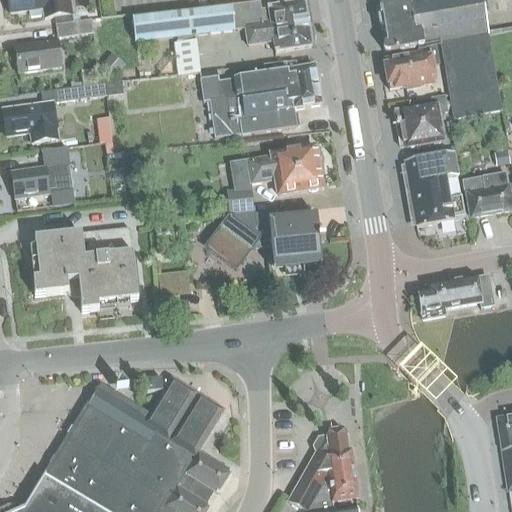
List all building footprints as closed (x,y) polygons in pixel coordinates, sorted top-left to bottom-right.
[(6,0),(8,14),(28,11),(29,17),(42,15),(43,19),(53,18),(55,28),(72,25),(70,15),(67,0),(6,0)] [(376,0),(378,9),(373,10),(380,51),(384,53),(439,44),(451,122),(498,115),(479,0),(376,0)] [(260,11),(259,3),(132,17),(135,42),(245,31),(248,48),(272,43),(274,55),(310,49),(303,4),(269,10),(260,11)] [(92,37),(91,23),(72,25),(55,28),(57,41),(92,37)] [(60,68),(56,41),(47,43),(13,48),(17,75),(60,68)] [(199,76),(195,44),(173,46),(177,79),(199,76)] [(436,66),(434,50),(417,53),(418,59),(382,63),(387,91),(404,88),(404,91),(417,89),(417,86),(432,84),(430,67),(436,66)] [(113,83),(124,68),(110,57),(99,71),(113,83)] [(296,71),(295,64),(268,68),(269,77),(239,82),(218,84),(217,78),(200,80),(203,104),(209,103),(214,142),(241,138),(297,129),(294,111),(321,107),(315,68),(296,71)] [(122,98),(121,84),(105,85),(106,99),(122,98)] [(52,106),(106,99),(104,86),(97,87),(82,89),(51,93),(52,106)] [(446,115),(443,99),(429,101),(430,107),(401,112),(401,110),(390,112),(397,149),(403,148),(403,150),(427,146),(429,148),(436,147),(437,144),(441,144),(437,117),(446,115)] [(56,141),(51,105),(1,112),(5,139),(29,135),(30,145),(56,141)] [(106,157),(113,156),(109,121),(96,122),(99,147),(105,146),(106,157)] [(314,151),(314,149),(270,156),(271,159),(246,163),(249,185),(274,181),(277,196),(308,191),(312,194),(317,193),(318,190),(321,189),(317,163),(319,158),(314,151)] [(72,193),(69,169),(68,164),(69,164),(67,151),(41,154),(43,169),(10,174),(14,201),(48,196),(50,196),(52,207),(72,205),(72,207),(73,207),(72,193)] [(510,166),(507,153),(493,155),(496,169),(510,166)] [(122,157),(126,199),(141,197),(136,155),(122,157)] [(457,179),(452,155),(402,163),(414,230),(451,223),(451,220),(464,218),(460,198),(447,200),(444,181),(457,179)] [(508,213),(502,176),(459,183),(461,194),(465,199),(468,220),(508,213)] [(227,218),(248,216),(253,216),(251,192),(225,195),(227,218)] [(169,195),(154,196),(157,223),(171,222),(169,195)] [(248,216),(227,218),(226,218),(227,230),(221,231),(204,251),(233,274),(251,251),(270,249),(273,273),(321,268),(318,244),(323,244),(323,241),(318,242),(316,218),(272,223),(271,214),(253,216),(248,216)] [(137,302),(129,230),(33,241),(38,280),(32,281),(33,298),(78,293),(80,315),(98,313),(97,307),(137,302)] [(193,295),(192,271),(163,273),(164,296),(193,295)] [(488,287),(479,280),(425,289),(425,294),(417,296),(421,323),(445,319),(443,311),(478,305),(479,311),(492,309),(488,287)] [(223,413),(170,381),(148,419),(99,389),(66,444),(56,446),(59,455),(24,511),(206,511),(209,510),(202,506),(209,491),(216,496),(230,475),(198,455),(223,413)] [(161,393),(160,382),(140,384),(141,395),(161,393)] [(511,418),(504,420),(499,426),(510,507),(511,506),(511,418)] [(344,435),(340,431),(329,432),(325,438),(326,447),(322,447),(323,455),(314,456),(288,503),(304,511),(333,511),(332,503),(356,500),(349,451),(346,452),(344,435)]
